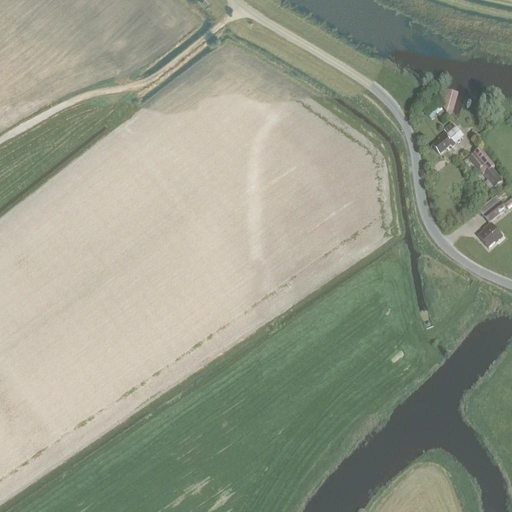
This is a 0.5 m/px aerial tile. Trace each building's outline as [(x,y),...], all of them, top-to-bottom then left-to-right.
[(440,112),(451,115),(457,94),(446,91),(440,112)] [(456,145),(459,143),(458,142),(461,139),(450,126),(443,132),(445,134),(437,140),(439,142),(432,147),(439,156),(446,151),(447,152),(454,146),(454,145),(455,144),(456,145)] [(489,192),(502,182),(488,163),(487,164),(478,152),(468,159),(467,159),(486,181),(483,184),(489,192)] [(478,212),(488,225),(506,211),(495,198),(478,212)] [(507,210),(511,206),(511,201),(511,200),(503,206),(507,210)] [(501,238),(489,225),(482,231),(483,232),(477,238),(487,249),(494,243),(494,244),(501,238)]
